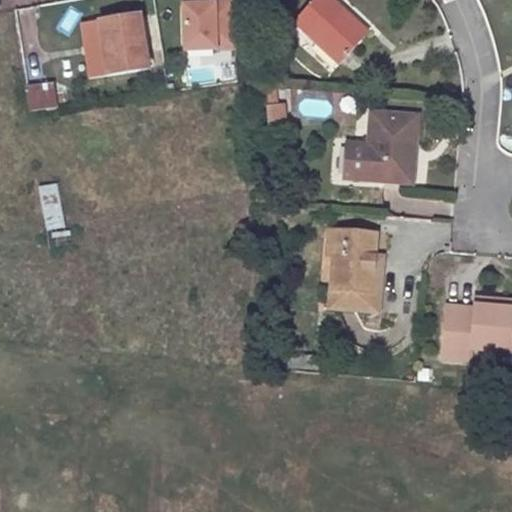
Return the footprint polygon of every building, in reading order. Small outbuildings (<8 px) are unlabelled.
[(187,0),(175,1),(178,45),(229,42),(224,0),(187,0)] [(326,0),(309,0),(288,22),(333,63),(361,31),(326,0)] [(138,15),(95,20),(99,72),(142,68),(138,15)] [(22,84),(26,110),(56,105),(53,80),(22,84)] [(285,103),(268,106),(270,120),(287,117),(285,103)] [(404,118),(364,118),(365,183),(409,182),(408,159),(404,159),(404,118)] [(58,183),(39,185),(45,230),(64,227),(58,183)] [(370,238),(322,233),(321,251),(330,251),(325,300),(373,307),(374,274),(366,272),(370,238)] [(511,350),(511,303),(472,301),(471,309),(443,309),(441,362),(467,363),(469,353),(511,354),(511,350)]
